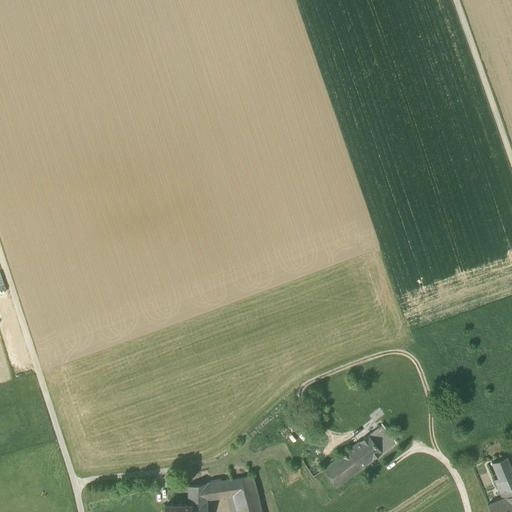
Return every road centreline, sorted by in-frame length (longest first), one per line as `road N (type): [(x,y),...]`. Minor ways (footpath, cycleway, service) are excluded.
road 1 (unclassified): [(79,511),(0,253)]
road 2 (track): [(455,0),(511,167)]
